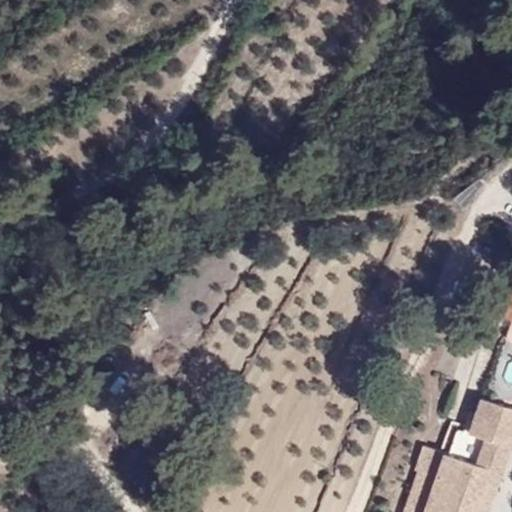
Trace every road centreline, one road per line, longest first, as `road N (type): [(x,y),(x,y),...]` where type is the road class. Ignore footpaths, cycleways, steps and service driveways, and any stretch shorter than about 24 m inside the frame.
road 1 (track): [(234,0),(160,135),(43,224),(0,236)]
road 2 (unclassified): [(144,511),(81,435),(0,380)]
